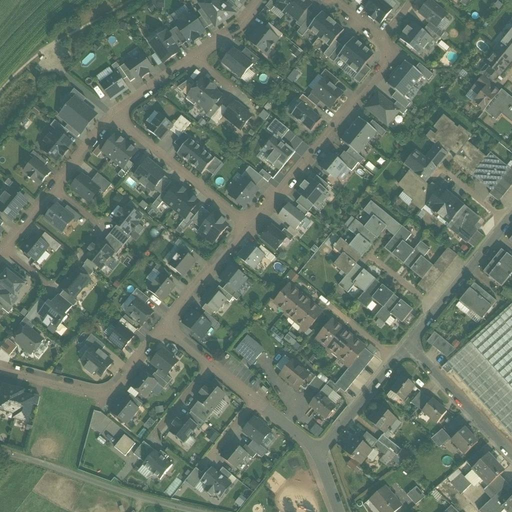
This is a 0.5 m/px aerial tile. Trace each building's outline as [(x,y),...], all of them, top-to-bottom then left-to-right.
[(207,0),(200,6),(215,27),(233,14),(215,0),(207,0)] [(271,0),(265,7),(271,12),(275,7),(274,7),(280,0),(271,0)] [(280,0),(274,7),(275,7),(285,15),(287,13),(297,0),(280,0)] [(312,5),(305,0),(297,0),(287,13),(298,23),(312,5)] [(374,20),(380,25),(391,11),(378,0),(373,0),(364,12),(369,16),(368,18),(373,22),(374,20)] [(447,16),(429,1),(419,14),(430,23),(436,28),(447,16)] [(318,39),(332,22),(321,13),(308,30),(318,39)] [(193,17),(187,16),(185,14),(178,19),(179,21),(174,24),(177,28),(187,42),(188,44),(192,41),(193,43),(199,39),(198,37),(204,33),(203,31),(197,23),(198,23),(196,21),(193,17)] [(208,27),(201,18),(196,21),(198,23),(197,23),(203,31),(208,27)] [(318,39),(330,48),(343,31),(332,22),(318,39)] [(436,28),(430,23),(426,27),(440,39),(444,34),(436,28)] [(282,36),(268,24),(264,29),(278,40),(277,40),(278,41),(282,36)] [(412,24),(409,29),(407,28),(402,34),(403,35),(400,40),(419,55),(431,40),(432,40),(422,32),(412,24)] [(264,29),(262,27),(254,36),(252,34),(247,41),(264,55),(268,50),(269,51),(274,45),(273,45),(277,40),(278,40),(264,29)] [(440,39),(426,27),(422,32),(432,40),(431,40),(436,44),(440,39)] [(187,42),(177,28),(172,31),(182,46),(187,42)] [(511,30),(496,49),(511,62),(511,61),(511,30)] [(182,46),(172,31),(167,35),(177,49),(182,46)] [(166,33),(158,38),(158,41),(150,46),(163,64),(179,53),(177,49),(167,35),(166,33)] [(347,67),(363,48),(353,39),(337,58),(347,67)] [(347,67),(357,75),(373,55),(363,48),(347,67)] [(252,65),(232,49),(220,64),(241,80),(252,65)] [(511,62),(496,49),(496,50),(486,62),(486,66),(497,75),(500,77),(511,62)] [(142,55),(125,66),(135,79),(136,81),(141,78),(142,79),(149,75),(147,73),(152,69),(142,55)] [(395,74),(412,88),(422,76),(405,62),(395,74)] [(119,68),(116,63),(111,67),(116,73),(121,82),(126,78),(119,68)] [(125,66),(124,65),(119,68),(126,78),(130,83),(135,79),(125,66)] [(497,75),(487,66),(480,75),(482,77),(490,83),(497,75)] [(243,81),(248,83),(253,74),(248,71),(243,81)] [(116,73),(99,85),(111,101),(127,90),(121,82),(116,73)] [(386,85),(403,99),(412,88),(395,74),(386,85)] [(490,83),(482,77),(476,84),(471,90),(478,97),(474,102),(475,105),(484,112),(498,94),(488,86),(490,83)] [(190,79),(177,89),(188,97),(196,86),(194,84),(190,79)] [(188,97),(185,100),(194,106),(196,103),(208,113),(214,105),(221,97),(214,91),(216,88),(207,81),(205,83),(201,80),(188,97)] [(312,94),(330,109),(342,95),(324,80),(312,94)] [(511,101),(501,92),(498,94),(484,112),(493,119),(500,110),(511,119),(511,120),(511,122),(511,123),(511,101)] [(366,109),(386,125),(398,112),(377,95),(366,109)] [(316,107),(302,96),(297,101),(301,104),(312,112),(316,107)] [(57,118),(80,136),(98,115),(75,97),(57,118)] [(227,111),(223,116),(241,131),(252,118),(234,103),(227,111)] [(312,112),(301,104),(291,116),(311,133),(321,120),(312,112)] [(208,113),(206,116),(211,120),(219,109),(214,105),(208,113)] [(219,109),(211,120),(216,124),(223,116),(227,111),(222,106),(219,109)] [(159,116),(147,130),(161,141),(169,131),(172,127),(159,116)] [(172,127),(169,131),(179,138),(190,124),(181,117),(172,127)] [(350,131),(367,145),(376,133),(358,119),(350,131)] [(289,131),(275,120),(267,130),(274,136),(280,141),(289,131)] [(456,133),(450,129),(452,127),(442,120),(434,130),(438,133),(431,142),(437,147),(442,151),(445,147),(456,156),(466,144),(468,141),(457,131),(456,133)] [(68,132),(54,121),(50,126),(56,131),(64,138),(68,132)] [(56,131),(51,137),(49,136),(44,142),(46,144),(41,150),(56,163),(61,156),(62,157),(68,151),(66,150),(71,144),(64,138),(56,131)] [(340,141),(358,156),(367,145),(350,131),(340,141)] [(112,160),(126,143),(115,135),(102,152),(112,160)] [(280,141),(274,136),(262,151),(269,157),(266,161),(273,167),(276,163),(282,168),(295,153),(280,141)] [(190,165),(201,150),(189,140),(177,155),(190,165)] [(126,143),(112,160),(123,169),(129,162),(137,152),(126,143)] [(485,160),(466,144),(456,156),(453,160),(472,176),(485,160)] [(437,147),(420,167),(411,159),(405,167),(424,183),(447,155),(442,151),(437,147)] [(190,165),(202,174),(213,160),(201,150),(190,165)] [(47,163),(33,152),(29,156),(34,160),(43,168),(47,163)] [(330,176),(335,180),(345,167),(329,155),(319,167),(324,171),(323,173),(328,178),(330,176)] [(501,166),(489,156),(485,160),(472,176),(491,192),(493,190),(497,185),(501,180),(505,175),(508,171),(501,166)] [(34,160),(24,173),(29,177),(28,178),(33,182),(34,181),(39,186),(50,173),(43,168),(34,160)] [(156,168),(147,161),(134,177),(139,184),(142,186),(156,168)] [(123,169),(117,176),(122,179),(133,166),(129,162),(123,169)] [(165,176),(156,168),(142,186),(144,188),(152,192),(165,176)] [(271,178),(262,171),(258,175),(267,183),(271,178)] [(111,185),(97,174),(90,183),(99,190),(99,191),(104,195),(111,185)] [(428,190),(409,174),(399,186),(406,192),(404,193),(424,208),(429,201),(436,193),(438,191),(432,185),(428,190)] [(511,185),(511,179),(505,175),(501,180),(511,187),(511,185)] [(90,183),(81,176),(71,189),(89,203),(99,191),(99,190),(90,183)] [(230,198),(242,208),(257,190),(244,179),(239,186),(237,184),(232,190),(234,192),(230,198)] [(298,194),(314,207),(327,192),(310,179),(298,194)] [(22,191),(8,180),(4,184),(12,190),(18,196),(22,191)] [(511,187),(501,180),(497,185),(506,192),(511,187)] [(173,211),(187,193),(177,185),(163,202),(173,211)] [(506,192),(497,185),(493,190),(502,197),(506,192)] [(12,190),(7,196),(5,195),(0,200),(0,201),(1,203),(0,204),(0,211),(11,220),(26,202),(18,196),(12,190)] [(463,207),(443,190),(439,195),(436,193),(429,201),(432,203),(428,208),(440,217),(438,220),(447,228),(463,207)] [(502,197),(493,190),(491,192),(489,195),(498,202),(502,197)] [(198,203),(187,193),(173,211),(184,220),(198,203)] [(402,228),(371,203),(363,212),(372,219),(364,228),(364,229),(375,238),(377,239),(386,228),(389,230),(388,232),(394,237),(402,228)] [(295,210),(288,205),(278,217),(290,227),(295,231),(305,219),(304,218),(295,210)] [(308,213),(299,206),(295,210),(304,218),(308,213)] [(56,207),(45,220),(61,233),(72,220),(71,219),(56,207)] [(126,207),(122,212),(120,211),(116,216),(117,217),(113,223),(128,236),(132,231),(135,233),(140,226),(137,224),(141,220),(142,219),(130,210),(126,207)] [(463,207),(447,228),(455,234),(459,229),(471,238),(477,231),(473,228),(480,220),(463,207)] [(81,218),(75,213),(71,219),(72,220),(76,223),(81,218)] [(198,233),(212,245),(228,227),(213,215),(198,233)] [(349,227),(355,219),(351,216),(345,225),(349,227)] [(364,228),(356,221),(348,231),(356,238),(349,247),(360,256),(360,257),(361,258),(371,246),(370,244),(375,238),(364,229),(364,228)] [(280,234),(271,226),(261,239),(276,251),(286,239),(280,234)] [(295,231),(290,227),(287,231),(291,235),(294,238),(298,233),(295,231)] [(394,237),(384,249),(403,265),(404,263),(413,252),(413,251),(404,243),(410,235),(402,228),(394,237)] [(283,229),(280,234),(286,239),(287,240),(291,235),(287,231),(283,229)] [(48,247),(33,235),(20,250),(25,254),(24,256),(29,261),(31,259),(36,263),(48,247)] [(123,246),(109,235),(102,244),(114,254),(116,256),(123,246)] [(52,240),(48,246),(52,250),(57,244),(52,240)] [(192,252),(178,240),(175,245),(181,251),(188,256),(192,252)] [(360,256),(349,247),(340,240),(333,248),(342,256),(334,266),(346,276),(356,265),(361,258),(360,257),(360,256)] [(98,242),(94,247),(92,246),(88,251),(90,252),(85,258),(100,270),(104,265),(107,267),(112,261),(110,259),(114,254),(102,244),(98,242)] [(420,243),(413,251),(413,252),(404,263),(403,265),(422,280),(428,272),(432,267),(423,259),(430,251),(420,243)] [(257,251),(248,244),(238,257),(253,270),(264,257),(257,251)] [(275,258),(261,246),(257,251),(264,257),(271,262),(275,258)] [(457,256),(447,249),(444,253),(453,261),(457,256)] [(181,251),(169,266),(182,277),(195,262),(188,256),(181,251)] [(507,256),(502,251),(493,262),(511,277),(511,275),(511,259),(507,256)] [(453,261),(444,253),(440,258),(449,266),(453,261)] [(449,266),(440,258),(436,263),(446,271),(449,266)] [(511,277),(493,262),(484,273),(489,278),(502,288),(511,277)] [(446,271),(436,263),(432,267),(442,275),(446,271)] [(171,276),(157,265),(154,270),(161,276),(168,281),(171,276)] [(362,272),(355,267),(356,265),(346,276),(339,286),(348,294),(355,286),(364,293),(373,282),(374,282),(375,281),(363,271),(362,272)] [(93,273),(84,266),(81,270),(90,277),(93,273)] [(23,281),(6,267),(0,274),(0,289),(12,300),(19,292),(16,290),(23,281)] [(246,280),(230,267),(219,280),(226,285),(235,293),(246,280)] [(442,275),(432,267),(428,272),(438,280),(442,275)] [(76,268),(59,288),(63,292),(74,300),(90,280),(76,268)] [(438,280),(428,272),(425,277),(434,284),(438,280)] [(161,276),(148,291),(162,302),(175,287),(168,281),(161,276)] [(434,284),(425,277),(422,280),(421,281),(430,289),(434,284)] [(394,296),(375,281),(374,282),(373,282),(364,293),(357,301),(367,309),(374,301),(382,308),(383,308),(392,297),(394,296)] [(430,289),(421,281),(417,286),(426,294),(430,289)] [(469,290),(459,302),(455,307),(466,316),(470,312),(485,294),(474,284),(469,290)] [(235,293),(226,285),(222,290),(233,299),(236,301),(240,297),(235,293)] [(300,295),(288,286),(274,303),(279,307),(277,309),(284,314),(300,295)] [(222,290),(219,287),(215,292),(225,300),(229,303),(233,299),(222,290)] [(215,292),(212,289),(201,302),(206,305),(215,312),(225,300),(215,292)] [(136,300),(144,306),(149,300),(136,290),(131,296),(136,300)] [(511,300),(511,296),(505,290),(501,295),(510,302),(511,300)] [(74,300),(63,292),(59,296),(72,307),(73,308),(77,303),(74,300)] [(485,294),(470,312),(481,321),(492,308),(491,308),(496,303),(485,294)] [(59,296),(58,295),(51,305),(65,316),(72,307),(59,296)] [(300,295),(284,314),(295,323),(311,304),(300,295)] [(413,311),(394,296),(392,297),(383,308),(382,308),(376,316),(386,324),(392,317),(402,325),(413,311)] [(125,313),(142,327),(153,314),(144,306),(136,300),(125,313)] [(51,305),(48,303),(38,315),(45,321),(42,324),(48,328),(50,325),(57,330),(67,318),(65,316),(51,305)] [(311,304),(295,323),(301,328),(303,326),(308,330),(322,313),(311,304)] [(511,304),(441,369),(447,375),(451,371),(511,437),(511,304)] [(215,312),(206,305),(202,310),(211,317),(215,312)] [(193,312),(183,325),(198,337),(202,332),(204,333),(210,326),(210,325),(201,318),(193,312)] [(219,324),(205,313),(201,318),(210,325),(210,326),(215,329),(219,324)] [(136,330),(122,319),(118,324),(120,326),(132,335),(136,330)] [(331,321),(317,338),(322,342),(321,344),(327,349),(343,330),(331,321)] [(132,335),(120,326),(108,340),(122,351),(134,337),(132,335)] [(43,342),(26,327),(14,341),(32,355),(43,342)] [(343,330),(327,349),(338,358),(354,339),(343,330)] [(435,334),(427,343),(431,346),(439,337),(435,334)] [(288,335),(284,339),(293,346),(296,342),(288,335)] [(263,351),(247,337),(235,351),(252,365),(263,351)] [(439,337),(431,346),(436,350),(444,341),(439,337)] [(354,339),(338,358),(349,368),(350,368),(351,366),(357,359),(361,354),(364,350),(365,349),(354,339)] [(7,340),(0,349),(9,357),(16,348),(7,340)] [(444,341),(436,350),(441,354),(449,345),(444,341)] [(449,345),(441,354),(446,358),(455,350),(449,345)] [(95,373),(101,377),(111,364),(107,358),(93,348),(82,361),(87,366),(84,370),(92,377),(95,373)] [(177,363),(162,350),(151,363),(159,370),(167,376),(177,363)] [(374,357),(364,350),(361,354),(370,362),(374,357)] [(370,362),(361,354),(357,359),(367,367),(370,362)] [(285,357),(276,368),(282,372),(291,362),(285,357)] [(367,367),(357,359),(353,363),(363,371),(367,367)] [(308,376),(291,362),(282,372),(280,376),(297,390),(300,387),(309,376),(308,376)] [(363,371),(353,363),(351,366),(350,368),(359,375),(363,371)] [(261,384),(243,368),(236,375),(254,391),(261,384)] [(359,375),(350,368),(349,368),(346,372),(356,380),(359,375)] [(167,376),(159,370),(155,374),(167,385),(171,380),(167,376)] [(356,380),(346,372),(342,377),(352,384),(356,380)] [(143,373),(131,388),(144,399),(156,384),(157,384),(151,379),(143,373)] [(309,376),(300,387),(305,391),(308,387),(316,378),(310,373),(308,376),(309,376)] [(155,374),(154,374),(151,379),(157,384),(156,384),(163,390),(167,385),(155,374)] [(404,376),(392,392),(403,401),(415,385),(404,376)] [(352,384),(342,377),(339,381),(348,389),(352,384)] [(316,378),(308,387),(318,395),(326,386),(316,378)] [(335,386),(330,381),(326,386),(333,392),(336,395),(340,390),(335,386)] [(348,389),(339,381),(335,386),(340,390),(344,394),(348,389)] [(224,395),(211,384),(205,390),(204,389),(199,394),(201,396),(196,401),(198,403),(210,413),(210,412),(224,395)] [(318,395),(308,407),(326,421),(336,408),(326,400),(333,392),(326,386),(318,395)] [(0,410),(9,413),(15,391),(4,388),(0,401),(0,410)] [(14,419),(27,423),(33,399),(22,396),(22,393),(15,391),(9,413),(15,414),(14,419)] [(35,425),(54,430),(64,396),(45,391),(35,425)] [(420,392),(411,403),(417,408),(426,397),(420,392)] [(142,405),(130,396),(126,400),(138,410),(142,405)] [(426,397),(417,408),(422,412),(431,401),(426,397)] [(126,400),(123,398),(111,413),(125,425),(134,415),(134,416),(138,411),(137,410),(138,410),(126,400)] [(447,413),(432,400),(431,401),(422,412),(437,424),(447,413)] [(210,413),(198,403),(190,412),(191,413),(204,423),(212,414),(210,412),(210,413)] [(71,405),(63,432),(79,436),(87,409),(71,405)] [(396,420),(378,406),(379,406),(373,414),(372,413),(372,414),(373,415),(368,421),(367,421),(384,434),(384,435),(385,434),(384,434),(388,429),(391,432),(389,434),(391,436),(401,424),(396,420)] [(204,423),(191,413),(186,419),(196,427),(196,428),(199,430),(205,424),(204,423)] [(186,419),(183,416),(178,422),(177,420),(172,426),(174,427),(169,433),(183,444),(196,428),(196,427),(186,419)] [(149,430),(154,422),(150,419),(144,426),(149,430)] [(253,441),(260,446),(270,433),(264,428),(265,426),(258,420),(257,421),(253,419),(242,432),(253,441)] [(317,438),(323,430),(316,424),(309,431),(317,438)] [(464,428),(452,441),(465,455),(478,443),(470,435),(464,430),(465,429),(464,428)] [(385,434),(384,435),(384,434),(382,436),(387,441),(391,436),(389,434),(391,432),(388,429),(384,434),(385,434)] [(442,430),(432,439),(439,448),(450,438),(442,430)] [(135,445),(124,436),(114,448),(125,457),(135,445)] [(387,441),(382,436),(377,442),(388,451),(396,457),(400,451),(387,441)] [(373,450),(357,437),(356,438),(357,439),(353,445),(351,444),(344,452),(360,466),(373,450)] [(253,441),(248,448),(256,454),(262,459),(267,452),(260,446),(253,441)] [(143,442),(133,455),(139,460),(150,448),(143,442)] [(388,451),(377,442),(374,447),(385,455),(388,451)] [(233,443),(221,458),(234,469),(246,454),(241,450),(233,443)] [(248,448),(245,446),(241,450),(246,454),(252,459),(256,454),(248,448)] [(160,456),(150,448),(139,460),(144,464),(142,466),(160,481),(172,466),(166,461),(168,457),(163,453),(160,456)] [(387,467),(396,457),(388,451),(385,455),(380,462),(387,467)] [(408,458),(400,451),(396,457),(404,463),(408,458)] [(479,451),(466,463),(472,470),(486,458),(479,451)] [(498,466),(488,455),(486,458),(472,470),(471,471),(472,472),(475,470),(483,479),(482,480),(488,487),(500,476),(503,473),(497,467),(498,466)] [(218,474),(211,468),(205,476),(200,482),(200,483),(207,488),(203,492),(211,498),(214,494),(221,499),(232,485),(227,481),(218,474)] [(231,476),(222,468),(218,474),(227,481),(231,476)] [(195,469),(184,483),(194,490),(200,483),(200,482),(205,476),(195,469)] [(461,475),(451,484),(462,495),(471,485),(461,475)] [(488,487),(483,492),(491,501),(492,500),(498,494),(508,485),(500,476),(488,487)] [(511,489),(508,485),(498,494),(503,499),(511,491),(511,489)] [(386,488),(370,501),(379,511),(397,511),(403,507),(386,488)] [(414,492),(406,498),(414,507),(422,500),(414,492)] [(501,509),(492,500),(491,501),(485,506),(490,511),(503,511),(505,511),(502,508),(501,509)]
